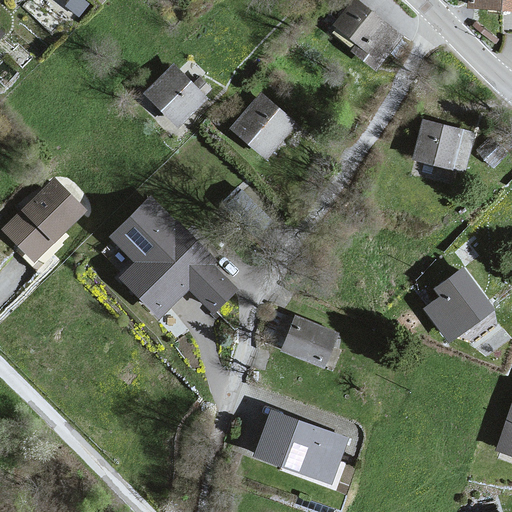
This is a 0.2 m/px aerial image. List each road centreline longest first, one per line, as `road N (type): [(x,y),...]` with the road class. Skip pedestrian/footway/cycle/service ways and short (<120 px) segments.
road 1 (residential): [(443,20),(316,221),(232,420),(212,511)]
road 2 (residential): [(141,511),(0,368)]
